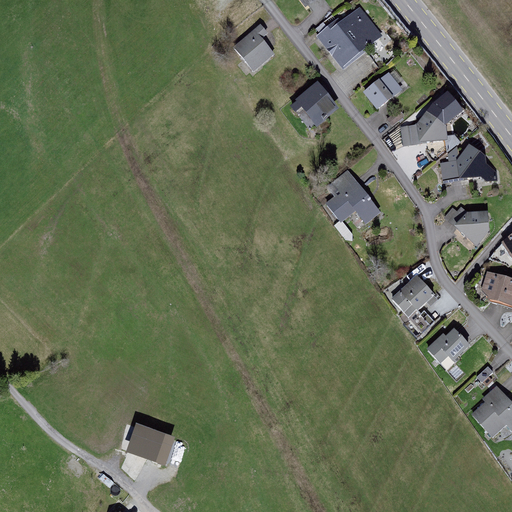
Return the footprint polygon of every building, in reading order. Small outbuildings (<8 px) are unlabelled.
[(375,54),(391,41),(382,29),(377,33),(359,10),(341,24),(338,20),(316,38),(319,42),(341,70),(370,47),(375,54)] [(262,42),(267,37),(260,28),(232,51),(253,75),(275,57),(262,42)] [(388,73),(362,95),(377,112),(403,89),(388,73)] [(317,129),(338,112),(317,86),(296,103),(289,109),(297,119),(304,113),(317,129)] [(448,91),(432,105),(417,125),(401,128),(403,147),(421,144),(421,142),(423,142),(447,140),(446,124),(464,110),(448,91)] [(387,122),(392,129),(403,119),(398,113),(387,122)] [(468,180),(468,178),(482,177),(486,182),(497,181),(497,172),(486,163),(485,156),(469,144),(459,157),(458,146),(448,154),(449,162),(440,163),(443,184),(462,181),(468,180)] [(347,173),(332,185),(327,189),(335,198),(325,206),(340,226),(355,214),(365,227),(380,215),(347,173)] [(445,221),(477,248),(490,234),(488,213),(467,215),(461,210),(456,214),(453,211),(445,221)] [(511,259),(511,237),(507,240),(502,244),(511,259)] [(482,291),(488,301),(511,307),(511,280),(487,274),(482,291)] [(405,316),(414,308),(418,313),(433,298),(429,294),(415,279),(391,301),(405,316)] [(451,363),(469,347),(454,330),(445,338),(444,337),(427,352),(439,365),(447,358),(451,363)] [(471,417),(493,441),(506,429),(511,435),(511,434),(511,406),(496,389),(482,402),(484,405),(471,417)] [(174,441),(140,427),(129,454),(164,468),(174,441)]
